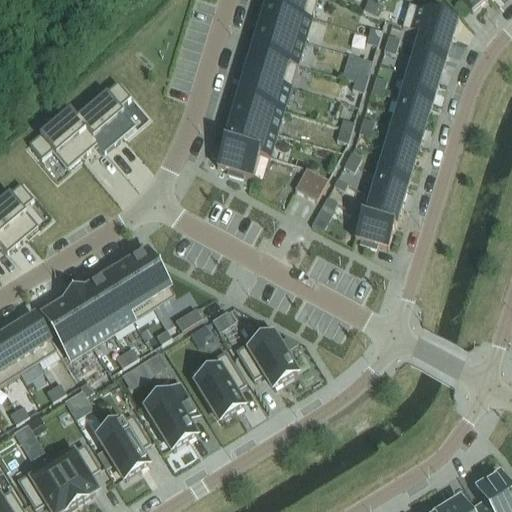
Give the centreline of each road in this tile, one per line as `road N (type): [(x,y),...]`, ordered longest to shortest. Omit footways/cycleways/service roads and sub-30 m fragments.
road 1 (residential): [(511,28),(469,94),(394,336)]
road 2 (residential): [(394,336),(372,374),(335,406),(164,511)]
road 3 (residential): [(151,204),(394,336)]
road 4 (residential): [(151,204),(197,109),(230,0)]
road 5 (residential): [(357,511),(436,462),(486,386)]
road 6 (residential): [(0,301),(151,204)]
